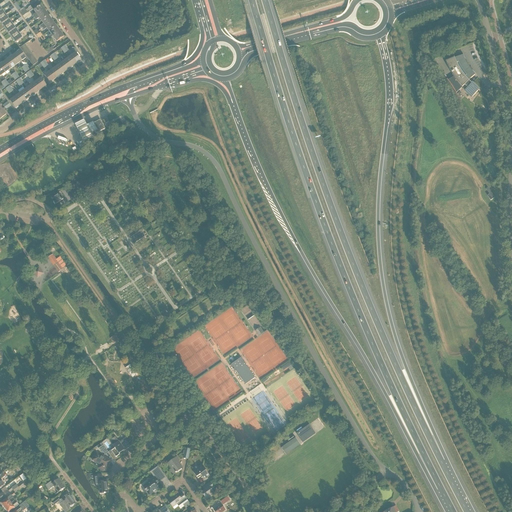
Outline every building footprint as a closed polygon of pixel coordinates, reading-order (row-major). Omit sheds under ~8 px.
[(34,18),(44,10),(40,5),(33,10),(35,13),(32,15),(34,18)] [(48,16),(44,10),(34,18),(35,20),(39,18),(41,21),(48,16)] [(0,22),(1,24),(9,19),(5,14),(0,18),(0,22)] [(42,28),(52,21),(48,16),(41,21),(43,24),(39,27),(40,29),(42,28)] [(9,19),(1,24),(5,29),(12,24),(9,19)] [(44,30),(46,28),(49,31),(56,26),(52,21),(42,28),(44,30)] [(12,24),(5,29),(8,34),(15,28),(12,24)] [(56,26),(49,31),(51,34),(48,36),(50,38),(52,36),(59,31),(56,26)] [(15,28),(8,34),(11,38),(19,33),(15,28)] [(52,36),(56,42),(63,37),(59,31),(52,36)] [(19,33),(11,38),(15,43),(22,38),(19,33)] [(25,58),(20,50),(14,54),(20,62),(25,58)] [(75,53),(70,56),(75,64),(80,60),(75,53)] [(14,54),(9,58),(15,65),(20,62),(14,54)] [(471,83),(469,81),(475,74),(476,75),(473,70),(472,71),(470,69),(470,68),(469,66),(468,67),(466,63),(464,60),(465,59),(464,56),(463,54),(463,55),(455,58),(454,56),(453,56),(454,58),(446,61),(449,68),(454,77),(448,80),(447,79),(457,94),(456,93),(462,87),(465,90),(465,91),(472,97),(478,90),(480,92),(471,83)] [(70,68),(75,64),(70,56),(64,60),(70,68)] [(9,58),(4,61),(10,69),(15,65),(9,58)] [(59,64),(65,72),(70,68),(64,60),(59,64)] [(4,61),(0,64),(0,66),(5,73),(10,69),(4,61)] [(60,75),(65,72),(59,64),(54,68),(60,75)] [(55,79),(60,75),(54,68),(49,71),(55,79)] [(50,83),(55,79),(49,71),(44,75),(50,83)] [(35,82),(40,90),(46,86),(40,78),(35,82)] [(35,93),(40,90),(35,82),(30,86),(35,93)] [(30,97),(35,93),(30,86),(25,89),(30,97)] [(25,101),(30,97),(25,89),(19,93),(25,101)] [(20,105),(25,101),(19,93),(14,97),(20,105)] [(9,101),(15,108),(20,105),(14,97),(9,101)] [(86,120),(77,125),(85,142),(94,138),(93,135),(97,133),(92,124),(88,126),(86,120)] [(92,124),(97,133),(105,129),(100,120),(92,124)] [(85,194),(82,188),(75,192),(78,197),(85,194)] [(491,200),(493,199),(495,198),(488,188),(487,188),(486,189),(489,194),(487,195),(491,200)] [(53,200),(56,204),(63,199),(59,192),(56,194),(56,193),(53,195),(54,196),(52,197),(54,200),(53,200)] [(145,236),(141,230),(131,237),(135,243),(145,236)] [(54,266),(59,262),(53,255),(48,259),(54,266)] [(44,273),(39,267),(32,271),(37,278),(44,273)] [(255,331),(259,336),(264,332),(261,327),(255,331)] [(241,357),(231,364),(245,384),(255,378),(241,357)] [(134,367),(129,370),(136,380),(141,377),(134,367)] [(314,432),(309,425),(296,434),(301,441),(314,432)] [(114,440),(111,442),(115,448),(111,451),(116,457),(120,454),(119,453),(125,449),(125,450),(131,446),(128,442),(131,440),(128,436),(125,438),(127,440),(124,443),(122,440),(119,442),(115,437),(113,438),(114,440)] [(293,437),(288,441),(290,442),(281,448),(286,455),(300,444),(296,438),(295,439),(293,437)] [(98,468),(103,471),(105,467),(107,468),(111,461),(97,452),(93,460),(100,464),(98,468)] [(172,468),(170,470),(174,474),(182,468),(178,462),(179,460),(177,457),(168,463),(169,463),(172,468)] [(201,476),(204,480),(210,476),(206,470),(205,471),(201,465),(198,467),(198,468),(193,472),(198,478),(201,476)] [(147,492),(149,495),(162,486),(159,482),(166,478),(161,471),(154,476),(155,477),(151,480),(148,479),(148,482),(148,483),(145,485),(145,486),(145,488),(145,489),(144,489),(144,492),(147,493),(147,492)] [(95,479),(96,486),(99,485),(100,489),(99,489),(99,492),(100,492),(100,493),(104,493),(106,493),(105,493),(108,492),(107,485),(108,485),(107,481),(102,481),(102,474),(92,476),(92,479),(95,479)] [(61,482),(59,478),(53,483),(51,481),(45,485),(49,490),(54,486),(59,492),(65,487),(61,482)] [(215,487),(211,482),(205,486),(207,489),(202,492),(207,500),(213,497),(211,494),(214,492),(211,489),(215,487)] [(0,499),(4,496),(4,495),(9,492),(7,489),(7,490),(5,487),(0,490),(0,491),(0,499)] [(60,501),(59,502),(60,504),(59,504),(65,511),(66,511),(70,509),(69,508),(76,503),(69,494),(62,499),(60,501)] [(168,501),(174,509),(178,506),(179,507),(183,505),(186,508),(191,504),(188,501),(187,499),(185,497),(183,494),(180,496),(178,494),(168,501)] [(223,504),(230,500),(226,494),(219,499),(223,504)] [(3,505),(2,506),(4,508),(11,503),(8,501),(13,497),(11,495),(1,503),(3,505)] [(12,505),(11,503),(4,508),(5,510),(6,510),(7,511),(8,511),(18,505),(16,502),(12,505)]
